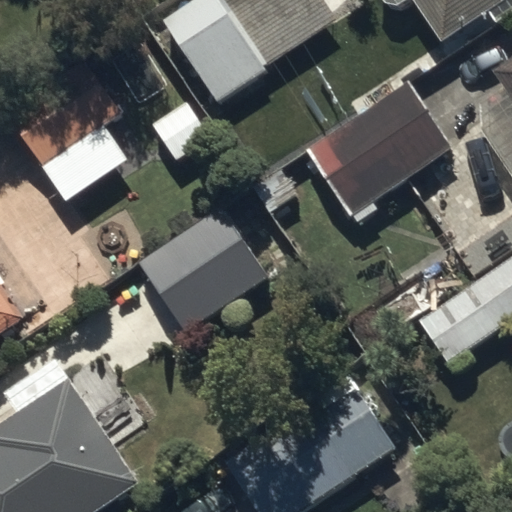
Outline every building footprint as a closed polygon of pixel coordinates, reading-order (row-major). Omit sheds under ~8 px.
[(341,25),(323,0),(212,0),(169,31),(225,108),(341,25)] [(511,0),(383,0),(388,10),(401,14),(416,5),(442,51),(489,20),(497,31),(511,21),(511,0)] [(511,69),(500,77),(511,96),(511,69)] [(413,87),(310,157),(360,230),(384,213),(380,207),(459,153),(413,87)] [(127,116),(108,89),(27,144),(72,209),(134,166),(108,129),(127,116)] [(216,148),(192,109),(156,131),(180,170),(216,148)] [(271,284),(225,216),(145,269),(191,337),(271,284)] [(422,326),(450,369),(511,327),(511,263),(478,286),(458,256),(379,309),(401,340),(422,326)] [(0,274),(0,341),(27,322),(6,293),(11,289),(0,274)] [(0,511),(115,511),(145,492),(62,368),(12,402),(22,416),(0,431),(0,511)] [(263,511),(310,511),(397,453),(350,385),(232,466),(263,511)]
